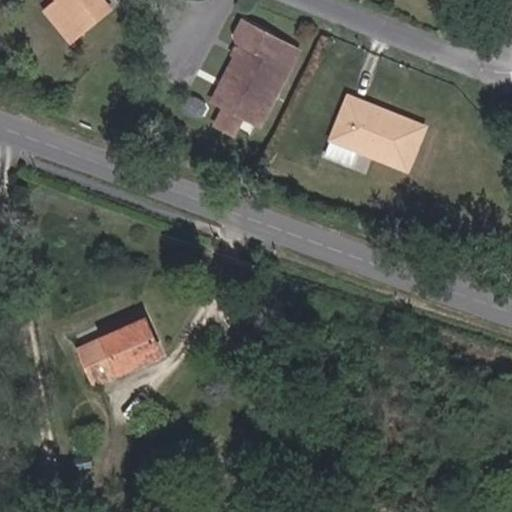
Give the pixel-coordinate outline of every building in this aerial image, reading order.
[(98,0),(56,0),(58,2),(46,13),(73,43),(87,31),(77,21),(98,0)] [(101,0),(98,0),(77,21),(87,31),(110,10),(101,0)] [(261,124),(298,51),(241,22),(233,36),(233,40),(235,44),(238,46),(241,47),(223,81),(235,88),(225,107),(216,125),(234,134),(243,116),(261,124)] [(225,107),(235,88),(223,81),(213,101),(225,107)] [(387,108),(347,94),(330,139),(408,166),(422,127),(395,117),(393,122),(383,118),(387,108)] [(424,121),(387,108),(383,118),(393,122),(395,117),(422,127),(424,121)] [(162,355),(147,321),(105,339),(105,340),(82,350),(96,382),(119,372),(119,373),(162,355)] [(78,511),(73,484),(53,488),(57,511),(78,511)]
